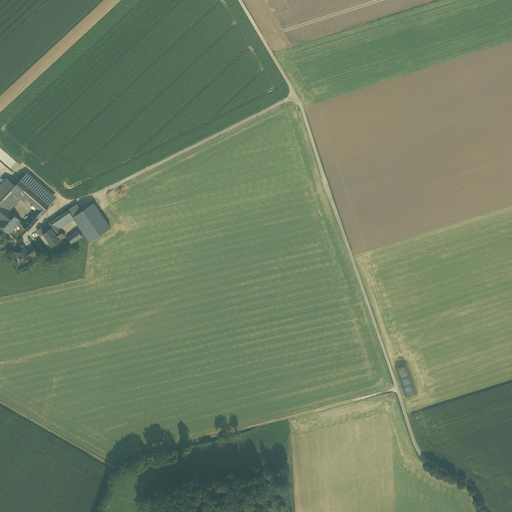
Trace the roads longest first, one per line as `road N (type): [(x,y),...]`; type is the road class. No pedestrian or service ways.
road 1 (unclassified): [(239,0),(295,95),(414,444),(424,461),(471,486),(485,511)]
road 2 (track): [(396,389),(113,468)]
road 3 (track): [(0,403),(113,468)]
